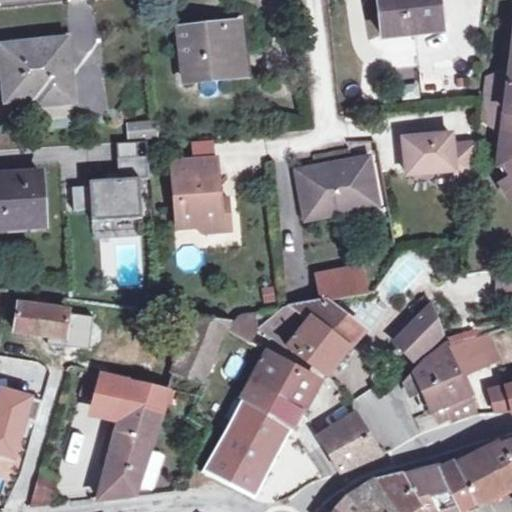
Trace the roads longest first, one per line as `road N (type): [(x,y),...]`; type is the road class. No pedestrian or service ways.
road 1 (unclassified): [(511,426),(347,476),(295,511)]
road 2 (unclassified): [(246,511),(209,501),(109,511)]
